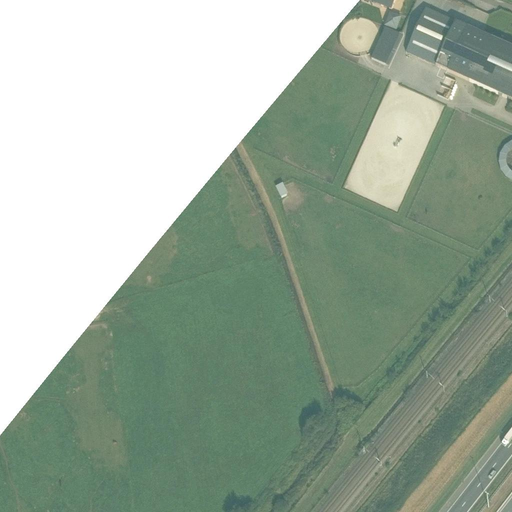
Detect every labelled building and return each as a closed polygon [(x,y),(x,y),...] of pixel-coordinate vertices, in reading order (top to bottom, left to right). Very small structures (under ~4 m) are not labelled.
[(361,0),(360,4),(389,14),(393,0),(361,0)] [(435,0),(427,25),(441,32),(452,0),(435,0)] [(511,18),(477,4),(471,18),(507,34),(511,21),(511,18)] [(449,24),(443,39),(478,52),(484,37),(449,24)] [(380,27),(368,58),(386,66),(398,34),(380,27)] [(511,46),(501,43),(496,57),(510,62),(511,57),(511,46)] [(440,77),(437,85),(436,85),(433,93),(445,97),(450,80),(440,77)] [(277,197),(284,193),(279,182),(272,186),(277,197)]
